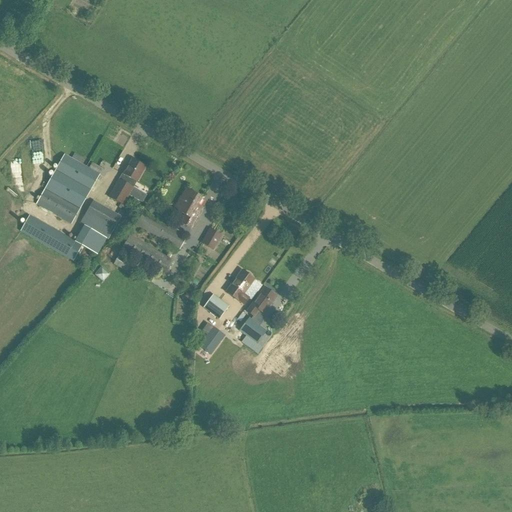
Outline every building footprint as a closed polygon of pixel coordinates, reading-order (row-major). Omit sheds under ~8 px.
[(135,131),(134,145),(148,145),(148,132),(135,131)] [(65,155),(37,204),(71,224),(100,175),(89,169),(79,163),(82,158),(74,154),(71,159),(65,155)] [(123,174),(109,198),(123,206),(129,196),(132,190),(133,188),(137,182),(145,168),(133,161),(125,175),(123,174)] [(186,190),(175,209),(185,215),(180,223),(191,229),(202,208),(198,206),(202,199),(186,190)] [(169,196),(151,192),(148,204),(166,208),(169,196)] [(94,202),(81,224),(108,240),(121,218),(124,213),(120,211),(117,215),(94,202)] [(142,214),(136,225),(179,250),(186,239),(142,214)] [(30,216),(21,232),(73,262),(82,246),(75,242),(30,216)] [(208,230),(201,244),(212,251),(220,237),(212,232),(208,230)] [(129,235),(120,251),(164,277),(174,261),(129,235)] [(119,255),(113,265),(127,272),(132,263),(119,255)] [(98,276),(106,268),(98,260),(90,268),(98,276)] [(135,264),(132,269),(145,276),(148,271),(135,264)] [(243,271),(227,292),(239,301),(244,305),(249,299),(244,294),(255,280),(253,278),(252,277),(252,276),(251,275),(250,274),(248,273),(247,273),(245,273),(243,271)] [(265,288),(247,312),(254,317),(258,311),(263,315),(277,297),(265,288)] [(213,295),(203,309),(218,321),(219,321),(229,307),(213,295)] [(249,318),(240,331),(256,344),(258,342),(266,331),(260,326),(259,326),(258,325),(251,320),(249,318)] [(207,336),(199,347),(210,355),(224,336),(207,324),(201,332),(207,336)]
